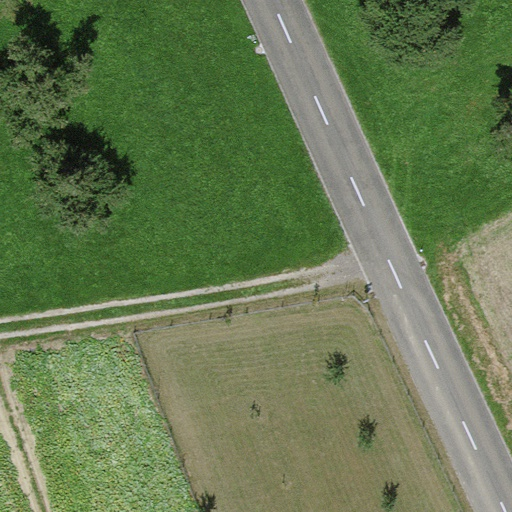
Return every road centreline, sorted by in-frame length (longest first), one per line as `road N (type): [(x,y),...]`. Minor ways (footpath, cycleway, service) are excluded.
road 1 (tertiary): [(272,0),(507,511)]
road 2 (track): [(390,260),(310,285),(0,328)]
